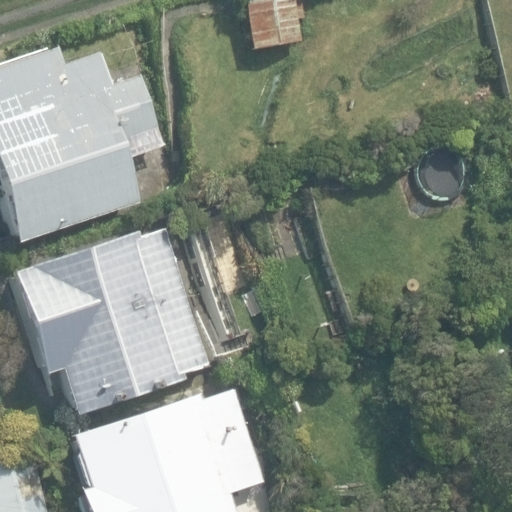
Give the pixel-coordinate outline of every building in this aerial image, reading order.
[(235,0),(245,50),(296,42),(292,20),(300,18),(296,0),(235,0)] [(0,64),(0,228),(6,246),(130,205),(116,161),(156,148),(133,77),(102,88),(90,53),(53,65),(47,48),(0,64)] [(49,371),(64,418),(176,382),(173,375),(199,366),(156,232),(128,241),(126,235),(0,275),(0,276),(32,377),(49,371)] [(227,511),(221,493),(259,481),(228,389),(193,400),(191,394),(59,438),(76,488),(67,491),(73,511),(227,511)] [(0,460),(0,511),(42,511),(28,454),(0,460)] [(427,511),(470,511),(468,501),(427,511)]
